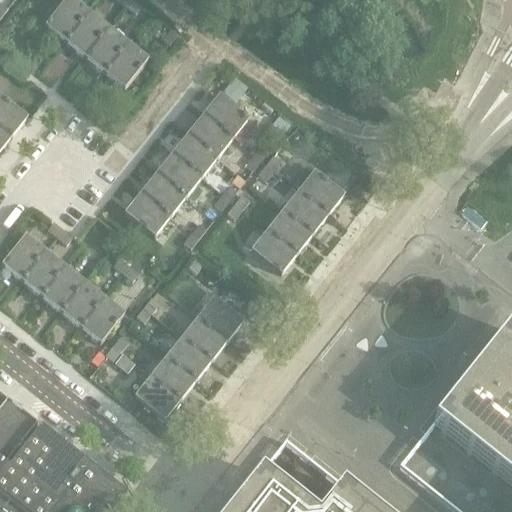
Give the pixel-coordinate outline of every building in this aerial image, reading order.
[(45,30),(65,46),(89,16),(69,0),(45,30)] [(126,10),(132,2),(130,0),(118,0),(117,3),(126,10)] [(135,17),(141,9),(132,2),(126,10),(135,17)] [(89,16),(65,46),(85,62),(108,32),(89,16)] [(108,32),(85,62),(104,77),(128,48),(108,32)] [(171,49),(179,39),(171,32),(162,43),(171,49)] [(128,48),(104,77),(124,93),(148,64),(128,48)] [(235,82),(224,96),(235,105),(247,91),(235,82)] [(0,100),(0,133),(11,142),(27,122),(0,100)] [(219,100),(203,120),(233,144),(249,124),(219,100)] [(203,120),(187,139),(217,163),(233,144),(203,120)] [(0,133),(0,156),(11,142),(0,133)] [(187,139),(172,159),(201,182),(217,163),(187,139)] [(261,150),(253,160),(260,165),(268,156),(261,150)] [(172,159),(156,178),(186,202),(201,182),(172,159)] [(253,174),(260,165),(253,160),(246,169),(253,174)] [(273,161),(266,170),(273,175),(280,166),(273,161)] [(273,175),(266,170),(258,179),(265,185),(273,175)] [(314,176),(298,196),(328,220),(344,200),(314,176)] [(156,178),(141,198),(170,221),(186,202),(156,178)] [(237,180),(232,186),(239,191),(244,185),(237,180)] [(230,190),(222,199),(229,205),(236,195),(230,190)] [(328,220),(298,196),(283,215),(312,239),(328,220)] [(141,198),(125,218),(154,241),(170,221),(141,198)] [(221,214),(229,205),(222,199),(214,209),(221,214)] [(242,200),(235,209),(242,214),(249,205),(242,200)] [(234,224),(242,214),(235,209),(227,218),(234,224)] [(312,239),(283,215),(267,235),(297,259),(312,239)] [(57,241),(63,233),(54,226),(48,234),(57,241)] [(198,243),(206,234),(199,228),(191,238),(198,243)] [(67,248),(73,241),(63,233),(57,241),(67,248)] [(110,254),(121,240),(114,233),(102,248),(110,254)] [(297,259),(267,235),(251,255),(281,279),(297,259)] [(191,253),(198,243),(191,238),(184,247),(191,253)] [(2,269),(22,285),(45,256),(25,240),(2,269)] [(45,256),(22,285),(41,301),(65,271),(45,256)] [(113,271),(122,278),(128,271),(118,264),(113,271)] [(65,271),(41,301),(61,316),(84,287),(65,271)] [(137,279),(128,271),(122,278),(132,286),(137,279)] [(84,287),(61,316),(80,332),(104,302),(84,287)] [(104,302),(80,332),(100,348),(124,318),(104,302)] [(213,302),(197,322),(227,346),(243,326),(213,302)] [(151,303),(144,312),(151,318),(158,309),(151,303)] [(151,318),(144,312),(136,322),(143,327),(151,318)] [(227,346),(197,322),(182,342),(211,366),(227,346)] [(511,511),(511,336),(509,333),(433,428),(511,491),(511,511)] [(119,356),(127,347),(120,342),(112,351),(119,356)] [(211,366),(182,342),(166,362),(196,385),(211,366)] [(112,366),(119,356),(112,351),(105,360),(112,366)] [(196,385),(166,362),(151,381),(180,405),(196,385)] [(180,405),(151,381),(135,401),(164,425),(180,405)] [(17,511),(0,498),(0,474),(5,467),(6,467),(38,427),(7,402),(0,410),(0,511),(17,511)] [(41,429),(39,432),(9,470),(6,467),(5,467),(0,474),(0,498),(17,511),(115,511),(127,498),(41,429)] [(368,511),(342,490),(324,511),(305,511),(261,476),(232,511),(368,511)]
